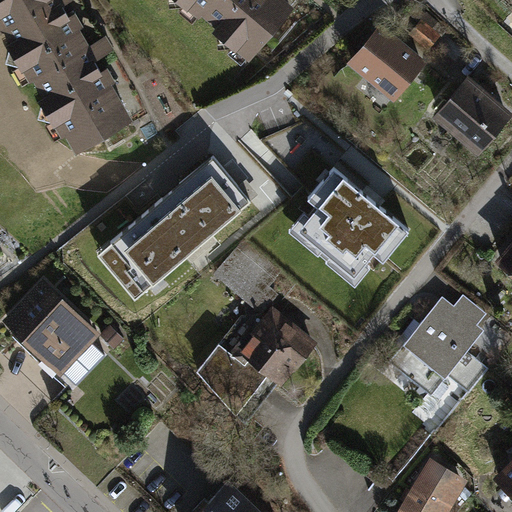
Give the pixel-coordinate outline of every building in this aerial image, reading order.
[(0,0),(0,13),(17,42),(9,46),(15,56),(72,22),(59,0),(0,0)] [(280,0),(177,0),(185,6),(189,0),(190,0),(221,25),(216,32),(234,47),(239,41),(253,52),(290,8),(280,0)] [(72,22),(15,56),(21,66),(28,62),(49,98),(41,102),(53,122),(60,117),(78,148),(128,119),(72,22)] [(353,61),(394,95),(421,62),(380,28),(353,61)] [(440,114),(472,141),(486,125),(492,130),(507,113),(468,81),(440,114)] [(251,200),(214,155),(98,251),(135,296),(251,200)] [(383,260),(409,229),(334,166),(308,197),(318,205),(308,216),(318,224),(308,236),(345,267),(354,255),(364,263),(374,252),(383,260)] [(256,274),(268,261),(249,244),(237,258),(256,274)] [(511,245),(501,258),(511,267),(511,245)] [(95,333),(44,283),(9,320),(46,355),(59,342),(73,355),(95,333)] [(480,329),(443,299),(394,360),(440,397),(449,386),(440,378),(480,329)] [(234,324),(198,369),(245,423),(293,363),(295,365),(313,343),(274,311),(252,337),(234,324)] [(123,338),(111,326),(102,335),(114,347),(123,338)] [(475,396),(490,373),(469,360),(454,383),(475,396)] [(460,476),(433,460),(401,511),(443,511),(446,508),(442,505),(460,476)] [(511,487),(511,461),(499,475),(511,487)] [(257,511),(227,483),(209,501),(205,498),(192,511),(193,511),(257,511)] [(65,511),(42,490),(20,511),(65,511)]
